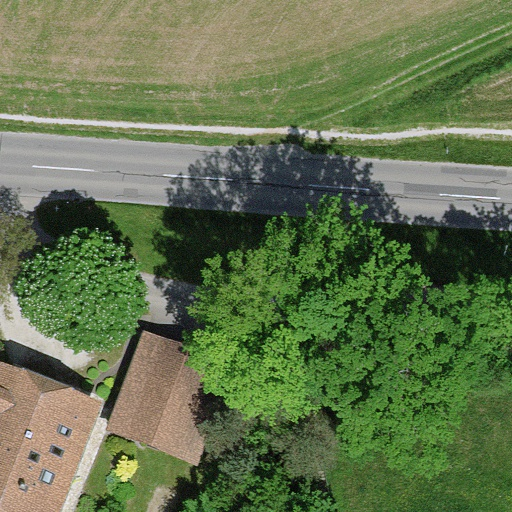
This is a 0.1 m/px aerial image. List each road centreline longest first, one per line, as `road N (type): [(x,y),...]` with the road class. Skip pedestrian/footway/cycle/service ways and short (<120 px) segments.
road 1 (residential): [(20,166),(17,218),(41,261),(191,306),(442,298),(511,310)]
road 2 (secondary): [(20,166),(511,199)]
road 3 (track): [(326,136),(511,39)]
